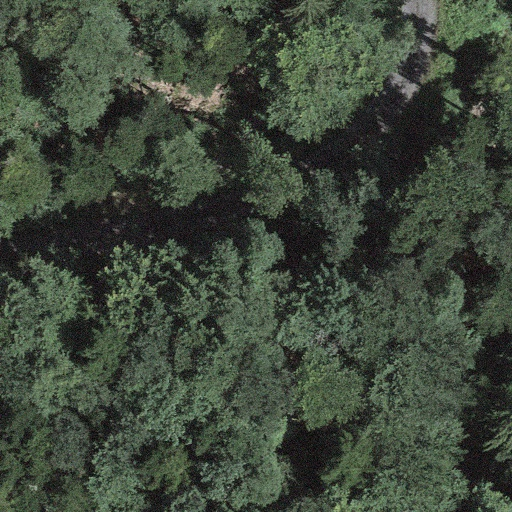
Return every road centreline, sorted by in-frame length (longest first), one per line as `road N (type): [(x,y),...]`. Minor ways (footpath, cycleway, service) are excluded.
road 1 (track): [(416,0),(412,63),(394,111),(358,147),(310,175),(189,216),(0,259)]
road 2 (track): [(105,238),(176,185),(245,105),(263,64),(259,0)]
